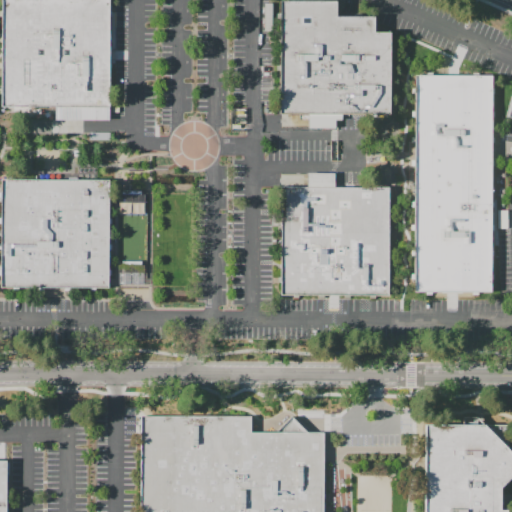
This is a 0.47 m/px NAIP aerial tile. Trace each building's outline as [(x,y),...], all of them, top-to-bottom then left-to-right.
[(2,0),(109,0),(109,107),(63,107),(55,107),(1,107),(1,87),(2,14),(2,0)] [(279,1),(278,114),(389,114),(389,32),(373,32),(373,17),(335,17),(335,1),(279,1)] [(415,76),(415,292),(458,292),(491,292),(491,154),(491,76),(415,76)] [(109,107),(63,107),(55,107),(55,120),(109,120),(109,107)] [(1,180),(54,180),(108,180),(108,288),(59,288),(54,288),(50,288),(0,288),(0,268),(1,200),(1,180)] [(281,187),(280,295),(340,295),(388,295),(388,187),(281,187)] [(140,417),(140,511),(324,511),(324,433),(309,432),(294,417),(279,432),(251,432),(251,417),(140,417)] [(425,426),(426,456),(426,511),(504,511),(504,489),(511,480),(511,449),(489,425),(425,426)]
